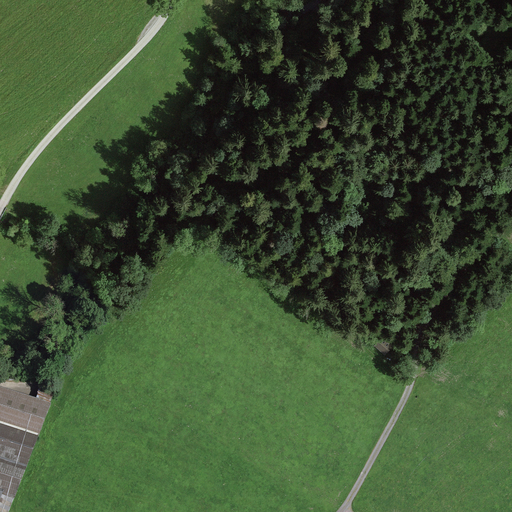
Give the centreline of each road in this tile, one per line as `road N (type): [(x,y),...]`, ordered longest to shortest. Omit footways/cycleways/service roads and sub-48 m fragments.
road 1 (track): [(346,511),(414,375),(421,310),(511,222)]
road 2 (residential): [(173,0),(159,28),(44,143),(0,207)]
